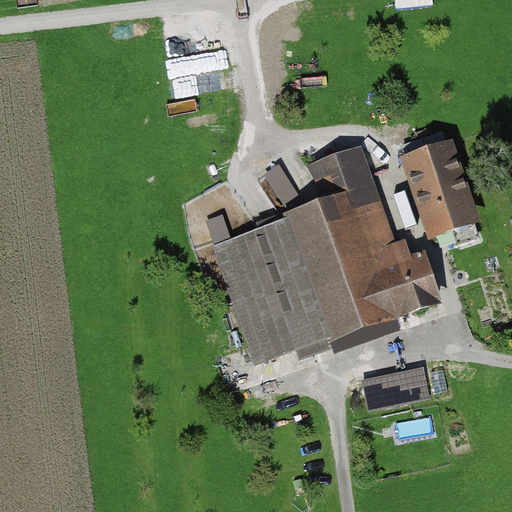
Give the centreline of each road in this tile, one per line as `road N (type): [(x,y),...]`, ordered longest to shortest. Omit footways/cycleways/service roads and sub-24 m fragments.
road 1 (track): [(352,511),(335,379),(386,362),(473,355),(511,363)]
road 2 (track): [(0,28),(242,0)]
road 3 (track): [(241,0),(264,139)]
